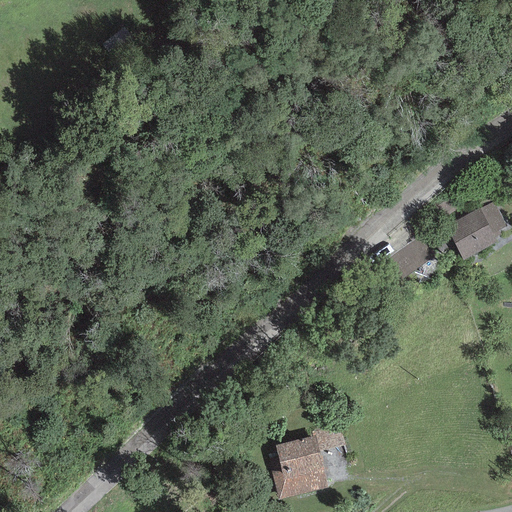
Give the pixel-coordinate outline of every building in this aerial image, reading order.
[(138,43),(125,27),(102,44),(115,60),(138,43)] [(492,202),(444,227),(462,261),(497,242),(493,234),(506,227),(492,202)] [(420,235),(387,260),(402,280),(435,255),(420,235)] [(312,432),(313,436),(317,452),(345,445),(339,424),(312,432)] [(313,436),(275,446),(279,463),(270,466),(278,500),(327,488),(317,452),(313,436)]
